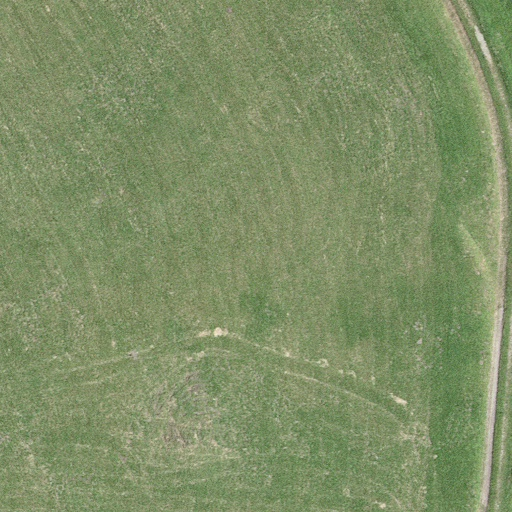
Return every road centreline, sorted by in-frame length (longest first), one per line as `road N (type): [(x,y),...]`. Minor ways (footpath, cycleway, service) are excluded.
road 1 (track): [(511,235),(488,511)]
road 2 (track): [(453,0),(499,108),(511,213)]
